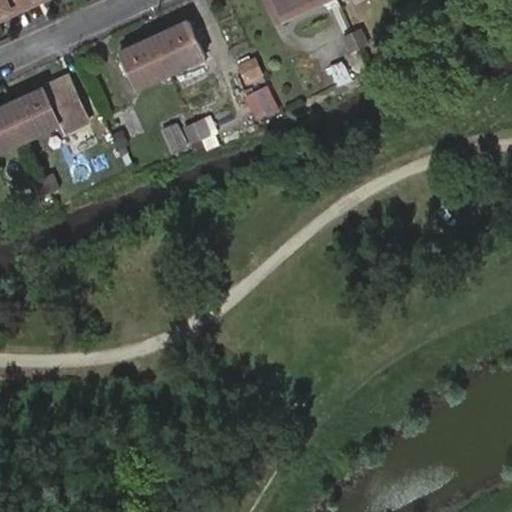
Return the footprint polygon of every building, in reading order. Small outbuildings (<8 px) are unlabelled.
[(0,0),(0,13),(9,9),(7,5),(17,0),(0,0)] [(277,0),(285,14),(314,0),(277,0)] [(169,68),(204,51),(189,19),(154,35),(169,68)] [(350,27),(357,42),(366,38),(359,23),(350,27)] [(348,46),(357,42),(350,27),(341,32),(348,46)] [(120,50),(136,83),(169,68),(154,35),(120,50)] [(266,76),(257,58),(241,66),(249,85),(266,76)] [(345,63),(334,67),(343,87),(354,83),(345,63)] [(10,102),(26,137),(59,123),(63,132),(88,122),(69,77),(51,85),(55,94),(49,96),(45,87),(10,102)] [(0,106),(0,148),(26,137),(10,102),(0,106)] [(194,120),(200,134),(209,152),(224,146),(219,137),(223,135),(214,116),(205,120),(204,116),(194,120)] [(192,138),(200,134),(194,120),(185,124),(192,138)] [(179,124),(165,131),(175,155),(189,149),(179,124)] [(125,131),(116,135),(124,150),(133,146),(125,131)] [(42,175),(48,190),(58,185),(51,171),(42,175)] [(39,194),(48,190),(42,175),(33,179),(39,194)]
